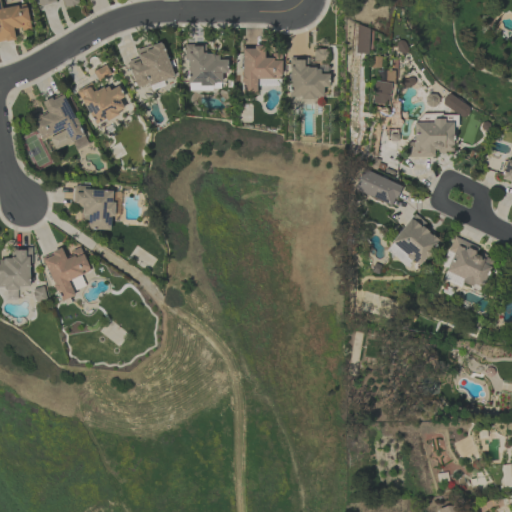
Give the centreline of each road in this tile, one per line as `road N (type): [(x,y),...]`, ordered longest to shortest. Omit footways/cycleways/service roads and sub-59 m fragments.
road 1 (residential): [(286,10),(128,14),(0,79)]
road 2 (residential): [(478,219),(481,192),(446,176),(435,199),(511,234)]
